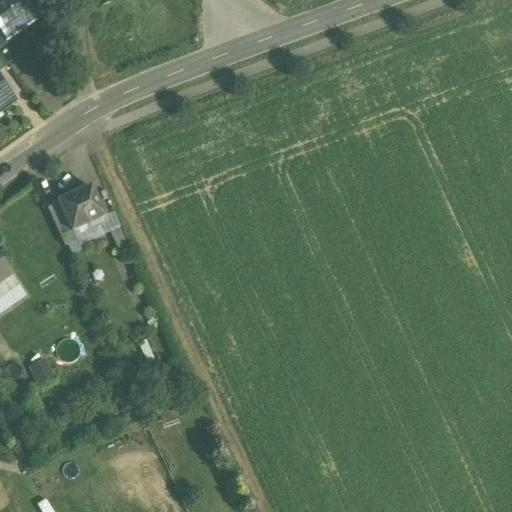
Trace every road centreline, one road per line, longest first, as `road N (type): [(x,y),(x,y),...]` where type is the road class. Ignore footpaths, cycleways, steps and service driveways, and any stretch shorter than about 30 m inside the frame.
road 1 (secondary): [(0,176),(138,89),(373,0)]
road 2 (track): [(93,135),(259,511)]
